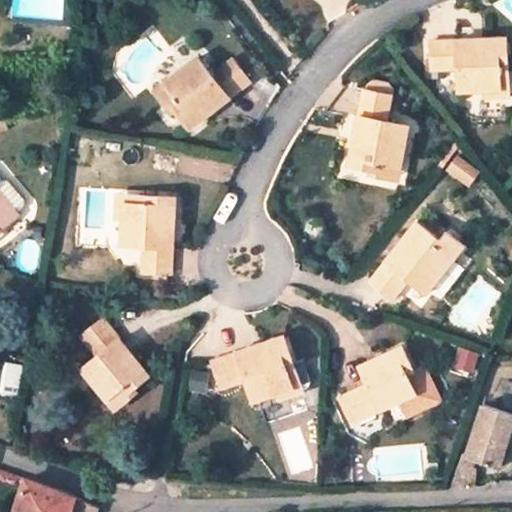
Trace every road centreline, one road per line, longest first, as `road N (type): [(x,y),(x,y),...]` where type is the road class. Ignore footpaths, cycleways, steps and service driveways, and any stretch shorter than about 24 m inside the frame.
road 1 (unclassified): [(0,454),(168,506),(511,498)]
road 2 (unclassified): [(244,258),(246,203),(275,130),(311,77),(366,27),(413,0)]
